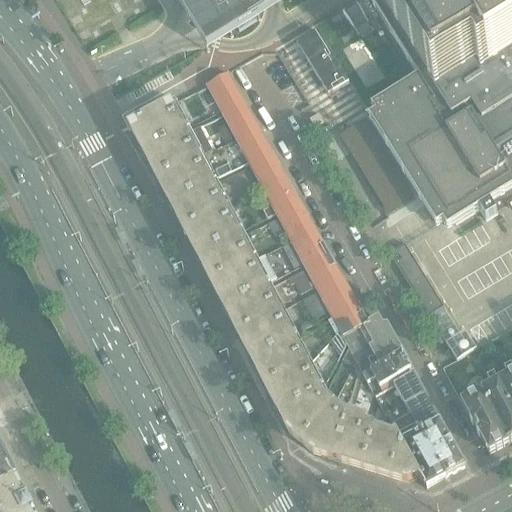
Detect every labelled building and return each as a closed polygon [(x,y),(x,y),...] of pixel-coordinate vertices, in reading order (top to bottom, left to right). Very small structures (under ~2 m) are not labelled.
[(184,0),(214,45),(216,44),(276,7),(279,5),(288,0),(184,0)] [(511,0),(369,0),(385,24),(417,76),(419,80),(372,110),(376,116),(369,120),(408,183),(437,230),(444,226),(447,231),(456,225),(457,226),(479,212),(486,223),(497,216),(491,206),(491,205),(511,192),(511,186),(504,173),(511,168),(511,0)] [(242,102),(228,76),(207,88),(220,115),(242,102)] [(249,115),(242,102),(220,115),(226,126),(227,127),(249,115)] [(183,131),(172,107),(130,130),(157,181),(198,159),(183,131)] [(141,109),(134,112),(138,118),(144,115),(141,109)] [(271,153),(249,115),(227,127),(235,142),(247,166),(271,153)] [(226,126),(219,130),(227,146),(235,142),(227,127),(226,126)] [(278,166),(271,153),(247,166),(254,179),(278,166)] [(226,212),(213,187),(198,159),(157,181),(184,234),(226,212)] [(231,173),(227,166),(214,172),(218,179),(231,173)] [(295,195),(289,185),(278,166),(254,179),(270,208),(271,208),(295,195)] [(295,195),(271,208),(275,217),(277,221),(282,230),(307,217),(295,195)] [(270,208),(262,212),(267,221),(275,217),(271,208),(270,208)] [(252,263),(240,239),(226,212),(184,234),(211,285),(252,263)] [(324,247),(307,217),(282,230),(284,234),(290,244),(299,260),(324,247)] [(277,221),(268,226),(275,239),(284,234),(282,230),(277,221)] [(251,239),(261,234),(259,230),(249,235),(251,239)] [(290,244),(282,248),(294,273),(303,268),(299,260),(290,244)] [(444,309),(404,246),(389,255),(428,319),(444,309)] [(324,247),(299,260),(303,268),(305,273),(310,281),(335,267),(324,247)] [(279,315),(267,292),(265,287),(277,281),(264,257),(252,263),(211,285),(238,337),(279,315)] [(350,294),(335,267),(310,281),(314,289),(324,308),(350,294)] [(305,273),(279,286),(286,298),(299,292),(301,296),(314,289),(310,281),(305,273)] [(350,294),(324,308),(335,329),(362,314),(350,294)] [(317,296),(303,304),(313,323),(327,315),(317,296)] [(363,329),(368,326),(362,314),(335,329),(342,341),(342,340),(363,329)] [(307,368),(294,344),(279,315),(238,337),(265,389),(307,368)] [(402,356),(386,328),(376,328),(373,323),(368,326),(363,329),(384,366),(402,356)] [(363,329),(342,340),(346,347),(349,352),(356,366),(363,378),(384,366),(363,329)] [(349,352),(343,362),(354,369),(356,366),(349,352)] [(394,388),(414,377),(411,372),(402,356),(384,366),(363,378),(362,378),(367,386),(375,382),(380,391),(382,395),(394,388)] [(329,408),(326,405),(307,368),(265,389),(289,435),(301,445),(329,408)] [(511,376),(497,385),(511,412),(511,376)] [(440,425),(419,389),(414,377),(394,388),(410,417),(420,436),(440,425)] [(511,443),(511,412),(497,385),(461,404),(489,456),(511,443)] [(360,468),(371,428),(368,427),(360,425),(361,420),(333,411),(329,408),(301,445),(313,455),(360,468)] [(385,419),(379,408),(374,422),(383,425),(385,419)] [(445,480),(420,436),(410,417),(393,427),(399,436),(397,437),(419,478),(426,490),(445,480)] [(464,469),(451,445),(440,425),(420,436),(445,480),(464,469)] [(419,478),(397,437),(396,435),(392,437),(375,432),(373,428),(371,428),(360,468),(406,480),(416,475),(418,478),(419,478)] [(0,486),(15,477),(16,477),(6,457),(0,460),(0,486)] [(0,511),(3,511),(27,499),(15,477),(0,486),(0,511)] [(25,511),(32,509),(32,508),(27,499),(3,511),(25,511)]
